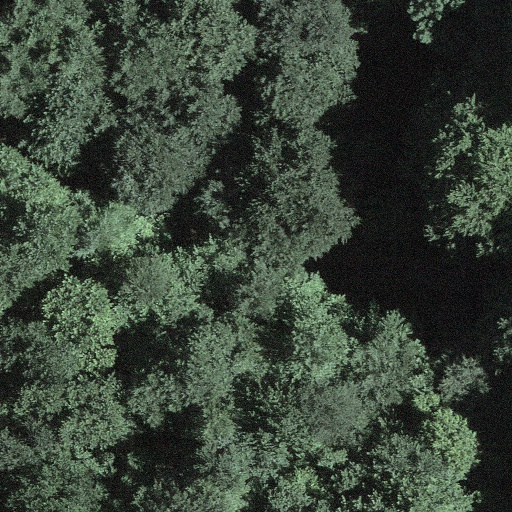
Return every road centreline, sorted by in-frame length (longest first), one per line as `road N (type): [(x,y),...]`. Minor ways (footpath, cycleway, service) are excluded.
road 1 (track): [(511,256),(476,275),(429,276),(157,205),(33,146),(0,142)]
road 2 (track): [(0,219),(157,205)]
